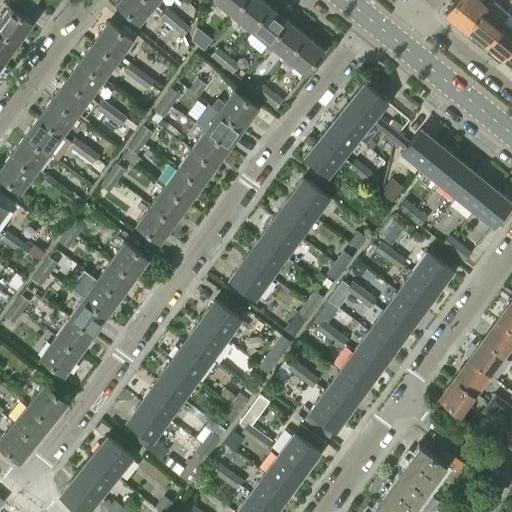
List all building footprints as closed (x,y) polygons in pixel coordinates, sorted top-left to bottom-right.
[(139,22),(154,4),(149,0),(117,0),(116,2),(139,22)] [(213,0),(231,14),(242,0),(213,0)] [(249,29),(268,5),(261,0),(242,0),(231,14),(249,29)] [(465,29),(485,5),(477,0),(455,0),(444,14),(465,31),(466,29),(465,29)] [(484,44),(502,21),(508,14),(491,0),(488,0),(485,5),(465,29),(466,29),(484,44)] [(267,43),(286,20),(268,5),(249,29),(267,43)] [(0,29),(17,42),(32,22),(9,6),(0,18),(0,29)] [(172,26),(178,18),(167,8),(160,16),(172,26)] [(183,35),(189,27),(178,18),(172,26),(183,35)] [(131,37),(107,20),(92,41),(116,58),(131,37)] [(286,58),(304,34),(286,20),(267,43),(286,58)] [(502,59),(511,46),(511,29),(502,21),(484,44),(502,59)] [(0,59),(3,61),(17,42),(0,29),(0,59)] [(304,73),(323,50),(304,34),(286,58),(304,73)] [(102,77),(116,58),(92,41),(78,60),(102,77)] [(511,66),(511,46),(502,59),(511,66)] [(227,56),(216,48),(209,56),(220,64),(227,56)] [(231,73),(237,65),(227,56),(220,64),(231,73)] [(102,77),(78,60),(65,78),(89,96),(102,77)] [(141,71),(129,62),(123,71),(135,79),(141,71)] [(153,80),(141,71),(135,79),(147,88),(153,80)] [(89,96),(65,78),(51,98),(75,115),(89,96)] [(197,96),(206,85),(197,78),(189,89),(197,96)] [(375,114),(386,101),(363,82),(348,101),(371,120),(369,122),(380,131),(386,123),(375,114)] [(264,100),(271,92),(260,83),(253,91),(264,100)] [(170,104),(179,93),(170,87),(162,98),(170,104)] [(241,128),(256,107),(233,90),(223,102),(216,97),(210,105),(217,110),(241,128)] [(282,101),(271,92),(264,100),(275,109),(282,101)] [(75,115),(51,98),(37,116),(61,133),(75,115)] [(162,116),(170,104),(162,98),(153,110),(162,116)] [(113,108),(101,99),(95,108),(107,117),(113,108)] [(356,138),(369,122),(371,120),(348,101),(333,119),(356,138)] [(126,117),(113,108),(107,117),(120,126),(126,117)] [(228,146),(241,128),(217,110),(204,129),(228,146)] [(61,133),(37,116),(24,135),(47,152),(61,133)] [(342,155),(356,138),(333,119),(319,137),(342,155)] [(397,132),(386,123),(380,131),(391,140),(397,132)] [(143,142),(151,131),(143,124),(134,136),(143,142)] [(419,166),(438,143),(420,128),(408,141),(397,132),(391,140),(402,149),(400,151),(419,166)] [(214,166),(228,146),(204,129),(190,148),(214,166)] [(34,171),(47,152),(24,135),(10,154),(34,171)] [(135,153),(143,142),(134,136),(126,147),(135,153)] [(80,153),(86,146),(74,137),(68,145),(80,153)] [(327,174),(342,155),(319,137),(304,155),(327,174)] [(437,181),(456,157),(438,143),(419,166),(437,181)] [(98,154),(86,146),(80,153),(92,162),(98,154)] [(200,184),(214,166),(190,148),(177,166),(191,178),(200,184)] [(0,175),(20,190),(34,171),(10,154),(0,167),(0,175)] [(455,196),(475,172),(456,157),(437,181),(455,196)] [(360,176),(366,168),(355,159),(348,167),(360,176)] [(116,179),(124,168),(116,162),(107,173),(116,179)] [(187,203),(200,184),(191,178),(177,166),(163,185),(187,203)] [(371,186),(378,178),(366,168),(360,176),(371,186)] [(473,210),(492,187),(475,172),(455,196),(473,210)] [(108,191),(116,179),(107,173),(99,184),(108,191)] [(52,191),(59,183),(47,174),(40,182),(52,191)] [(313,216),(328,196),(302,177),(287,197),(313,216)] [(71,191),(59,183),(52,191),(65,200),(71,191)] [(173,222),(187,203),(163,185),(149,204),(173,222)] [(492,225),(511,201),(492,187),(473,210),(492,225)] [(313,216),(287,197),(272,217),(298,236),(313,216)] [(408,217),(415,208),(404,199),(397,208),(408,217)] [(159,241),(173,222),(149,204),(135,224),(159,241)] [(426,217),(415,208),(408,217),(419,226),(426,217)] [(76,235),(84,224),(75,217),(67,229),(76,235)] [(284,256),(298,236),(272,217),(258,236),(284,256)] [(400,228),(392,221),(379,237),(387,243),(400,228)] [(18,238),(6,229),(0,236),(0,237),(11,246),(18,238)] [(67,246),(76,235),(67,229),(59,240),(67,246)] [(357,249),(365,237),(357,231),(349,243),(357,249)] [(452,252),(459,243),(448,235),(441,243),(452,252)] [(269,276),(284,256),(258,236),(243,257),(269,276)] [(30,247),(18,238),(11,246),(23,255),(30,247)] [(134,277),(147,258),(123,240),(109,259),(134,277)] [(386,258),(392,250),(380,241),(374,249),(386,258)] [(462,261),(470,252),(459,243),(452,252),(462,261)] [(404,259),(392,250),(386,258),(399,267),(404,259)] [(437,289),(452,269),(426,250),(411,270),(437,289)] [(343,268),(351,257),(342,251),(334,262),(343,268)] [(48,273),(56,262),(48,256),(39,267),(48,273)] [(254,296),(269,276),(243,257),(228,277),(254,296)] [(120,296),(134,277),(109,259),(96,278),(120,296)] [(334,280),(343,268),(334,262),(326,273),(334,280)] [(40,284),(48,273),(39,267),(31,278),(40,284)] [(422,309),(437,289),(411,270),(396,290),(422,309)] [(106,315),(120,296),(96,278),(82,297),(106,315)] [(363,290),(351,281),(345,289),(358,298),(363,290)] [(375,299),(363,290),(358,298),(370,307),(375,299)] [(408,329),(422,309),(396,290),(382,310),(408,329)] [(313,308),(321,297),(313,291),(305,302),(313,308)] [(20,310),(28,299),(20,293),(12,305),(20,310)] [(93,333),(106,315),(82,297),(68,316),(93,333)] [(239,318),(213,299),(199,319),(224,338),(239,318)] [(511,331),(511,300),(496,320),(511,331)] [(305,319),(313,308),(305,302),(297,313),(305,319)] [(12,322),(20,310),(12,305),(3,316),(12,322)] [(393,348),(408,329),(382,310),(368,330),(393,348)] [(93,333),(68,316),(55,335),(79,353),(93,333)] [(210,358),(224,338),(199,319),(184,340),(191,345),(210,358)] [(502,354),(511,340),(511,331),(496,320),(482,339),(502,354)] [(329,337),(334,330),(322,321),(317,328),(329,337)] [(347,338),(334,330),(329,337),(341,346),(347,338)] [(379,368),(393,348),(368,330),(353,350),(379,368)] [(79,353),(55,335),(39,356),(64,374),(79,353)] [(276,360),(289,342),(280,336),(268,353),(260,364),(268,370),(276,360)] [(488,374),(502,354),(482,339),(467,358),(488,374)] [(195,378),(210,358),(191,345),(184,340),(170,359),(195,378)] [(364,388),(379,368),(353,350),(339,369),(364,388)] [(474,393),(488,374),(467,358),(453,378),(474,393)] [(181,398),(195,378),(170,359),(155,379),(181,398)] [(306,369),(294,360),(288,368),(300,377),(306,369)] [(259,382),(268,370),(260,364),(251,376),(259,382)] [(312,386),(318,378),(306,369),(300,377),(312,386)] [(350,408),(364,388),(339,369),(324,389),(350,408)] [(459,413),(474,393),(453,378),(438,398),(459,413)] [(166,418),(181,398),(155,379),(141,400),(166,418)] [(66,402),(43,383),(27,402),(51,421),(66,402)] [(335,428),(350,408),(324,389),(303,418),(312,425),(318,416),(335,428)] [(239,410),(246,399),(238,394),(230,404),(239,410)] [(510,406),(494,394),(487,402),(503,414),(510,406)] [(152,438),(166,418),(141,400),(126,420),(152,438)] [(35,441),(49,423),(51,421),(27,402),(11,422),(35,441)] [(503,414),(487,402),(481,411),(497,423),(503,414)] [(230,421),(239,410),(230,404),(222,415),(230,421)] [(511,436),(511,422),(507,418),(500,428),(507,433),(511,436)] [(0,445),(18,460),(35,441),(11,422),(0,436),(0,445)] [(319,451),(302,439),(309,430),(299,423),(278,452),(304,471),(319,451)] [(253,440),(258,433),(247,424),(241,432),(253,440)] [(511,436),(507,433),(500,428),(496,433),(493,437),(511,450),(511,436)] [(210,449),(218,438),(210,432),(202,443),(210,449)] [(271,441),(259,433),(258,433),(253,440),(265,449),(271,441)] [(115,474),(131,455),(106,435),(90,454),(115,474)] [(186,482),(202,460),(210,449),(202,443),(177,475),(186,482)] [(409,511),(444,464),(417,444),(366,511),(409,511)] [(290,490),(304,471),(278,452),(264,471),(290,490)] [(99,494),(115,474),(90,454),(75,474),(99,494)] [(224,479),(230,471),(218,463),(212,471),(224,479)] [(236,488),(242,480),(230,471),(224,479),(236,488)] [(275,511),(290,490),(264,471),(249,492),(275,511)] [(83,511),(84,511),(99,494),(75,474),(59,493),(83,511)] [(235,511),(273,511),(275,511),(249,492),(235,511)] [(161,511),(164,511),(172,502),(163,495),(154,507),(161,511)] [(484,511),(490,505),(479,496),(473,503),(484,511)] [(104,511),(120,511),(123,508),(114,501),(104,511)] [(199,511),(200,511),(191,504),(189,503),(183,510),(185,511),(199,511)] [(484,511),(473,503),(467,511),(468,511),(484,511)]
